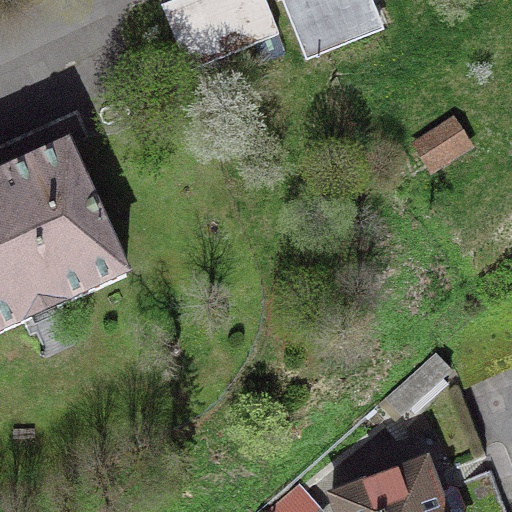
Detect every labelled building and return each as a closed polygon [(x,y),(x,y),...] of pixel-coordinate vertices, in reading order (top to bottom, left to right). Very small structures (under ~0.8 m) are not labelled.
[(277,35),(262,0),(192,0),(164,12),(188,71),(277,35)] [(366,0),(284,0),(307,58),(379,30),(366,0)] [(448,140),(412,160),(425,182),(461,162),(448,140)] [(125,276),(66,147),(0,177),(0,332),(22,323),(28,335),(68,317),(63,304),(125,276)] [(440,344),(459,386),(511,364),(511,292),(477,311),(440,344)] [(435,355),(385,399),(400,416),(450,372),(435,355)] [(425,464),(330,499),(335,511),(463,511),(465,508),(458,490),(450,486),(435,492),(425,464)]
